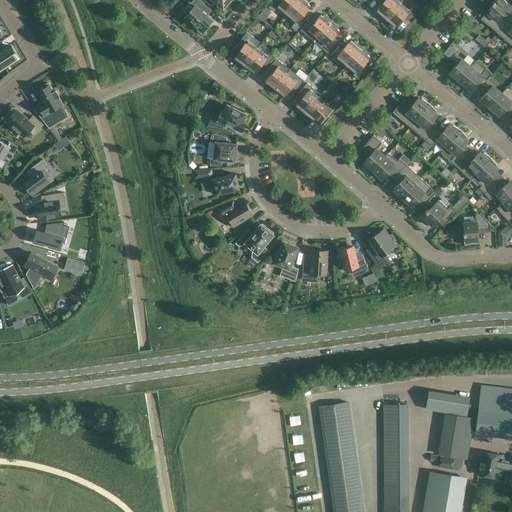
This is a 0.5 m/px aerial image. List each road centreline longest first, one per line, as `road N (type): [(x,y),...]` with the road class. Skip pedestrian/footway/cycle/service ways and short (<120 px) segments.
road 1 (secondary): [(511,317),(0,378)]
road 2 (secondary): [(0,392),(511,332)]
road 3 (residential): [(379,199),(358,221),(317,230),(271,207),(254,164),(270,107)]
road 4 (residential): [(379,199),(435,258),(511,256)]
road 5 (residential): [(511,157),(408,66)]
road 6 (residential): [(0,2),(38,68),(0,98)]
road 7 (residential): [(408,66),(328,157)]
